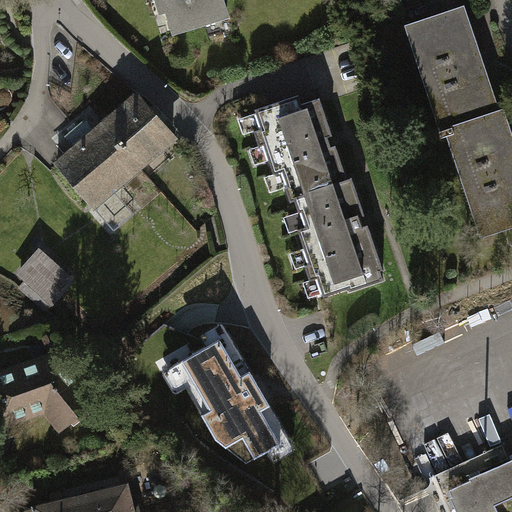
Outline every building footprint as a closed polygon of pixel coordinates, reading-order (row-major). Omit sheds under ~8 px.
[(155,0),(160,15),(169,12),(174,29),(233,11),(229,0),(155,0)] [(461,5),(399,26),(436,132),(498,110),(461,5)] [(291,99),(253,113),(285,202),(309,193),(316,190),(330,186),(341,182),(352,178),(321,89),(299,97),(291,99)] [(182,142),(140,94),(103,126),(145,174),(182,142)] [(511,148),(498,110),(436,132),(476,243),(511,229),(511,148)] [(98,215),(145,174),(103,126),(56,166),(98,215)] [(388,279),(352,178),(341,182),(330,186),(316,190),(309,193),(285,202),(321,303),(362,288),(366,287),(388,279)] [(38,251),(14,273),(27,287),(20,294),(39,314),(70,286),(38,251)] [(234,327),(166,367),(185,400),(202,390),(242,457),(293,427),(234,327)] [(65,352),(0,377),(0,415),(6,431),(48,415),(71,437),(112,401),(65,352)] [(511,511),(511,444),(436,479),(450,511),(511,511)] [(39,495),(3,503),(4,511),(146,511),(138,472),(56,491),(39,495)]
